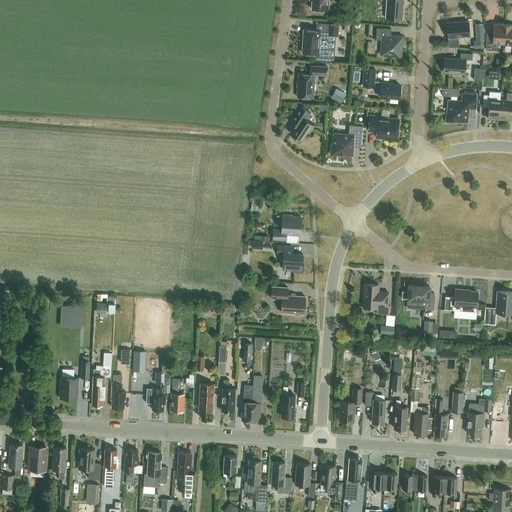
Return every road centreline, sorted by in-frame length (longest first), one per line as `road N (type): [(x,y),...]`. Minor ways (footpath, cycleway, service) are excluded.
road 1 (tertiary): [(320,442),(0,421)]
road 2 (residential): [(355,223),(271,149),(288,0)]
road 3 (unclassified): [(320,442),(335,264),(355,223)]
road 4 (tertiary): [(511,456),(320,442)]
road 5 (residential): [(511,276),(408,267),(355,223)]
road 6 (residential): [(428,6),(420,163)]
